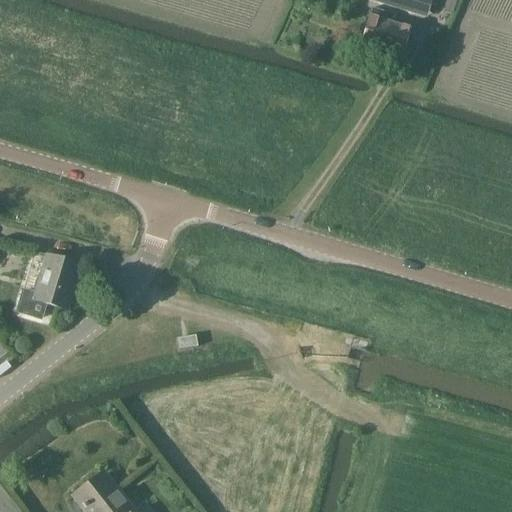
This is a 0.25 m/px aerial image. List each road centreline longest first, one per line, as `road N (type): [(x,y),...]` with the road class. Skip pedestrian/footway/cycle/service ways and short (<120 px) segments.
road 1 (tertiary): [(511,302),(169,203)]
road 2 (track): [(129,292),(234,322),(270,345),(316,393),(408,428)]
road 3 (tertiary): [(0,397),(129,292),(169,203)]
road 4 (tertiary): [(169,203),(0,152)]
